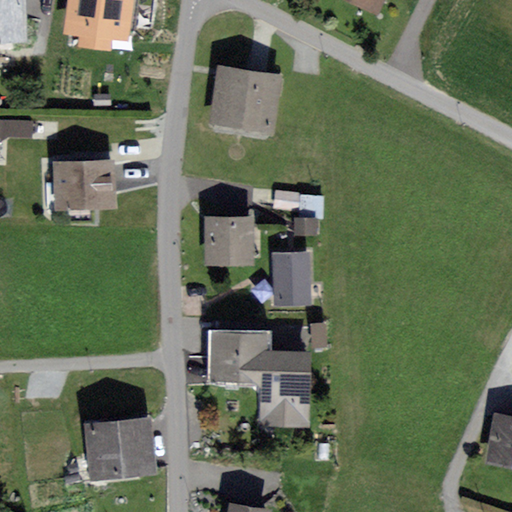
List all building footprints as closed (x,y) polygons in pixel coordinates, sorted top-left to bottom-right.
[(0,0),(0,40),(17,41),(16,0),(0,0)] [(131,0),(71,0),(67,31),(82,33),(81,45),(108,48),(109,36),(126,38),(131,0)] [(377,0),(341,0),(371,14),(377,0)] [(276,74),(211,65),(203,125),(268,134),(276,74)] [(110,161),(46,162),(47,212),(111,211),(110,161)] [(323,194),(273,191),(272,213),(290,214),(289,238),(311,239),(312,222),(322,222),(323,194)] [(248,216),(199,216),(200,267),(249,266),(248,216)] [(304,251),(268,252),(269,305),(306,304),(304,251)] [(326,323),(305,323),(305,348),(326,348),(326,323)] [(261,331),(204,332),(204,386),(256,386),(256,429),(304,429),(304,351),(261,351),(261,331)] [(511,416),(487,413),(480,465),(511,469),(511,416)] [(144,416),(77,422),(83,483),(150,477),(144,416)]
